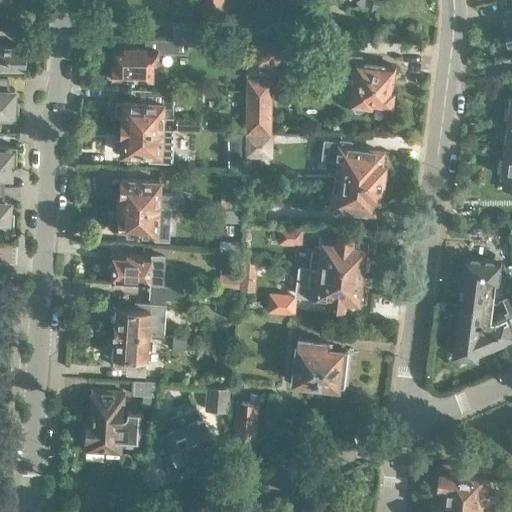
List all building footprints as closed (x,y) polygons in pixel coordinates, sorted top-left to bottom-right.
[(223,0),(201,0),(201,22),(223,23),(223,0)] [(511,9),(503,12),(506,25),(502,26),(503,29),(503,30),(502,33),(503,37),(506,40),(506,43),(511,41),(511,9)] [(246,39),(277,40),(277,21),(246,21),(246,39)] [(197,38),(198,22),(173,22),(173,38),(197,38)] [(186,53),(186,46),(199,46),(199,40),(145,39),(145,47),(123,46),(123,48),(113,48),(112,60),(110,60),(110,79),(151,79),(152,62),(157,62),(157,52),(186,53)] [(277,40),(246,39),(245,72),(281,73),(281,40),(277,40)] [(0,66),(25,67),(25,47),(0,46),(0,66)] [(390,105),(392,87),(390,86),(393,64),(360,60),(361,53),(329,53),(329,67),(353,67),(349,100),(351,100),(351,106),(354,112),(363,113),(367,108),(368,103),(390,105)] [(2,76),(0,75),(0,120),(18,121),(19,100),(11,100),(9,90),(2,90),(2,76)] [(270,134),(271,77),(246,76),(244,134),(270,134)] [(120,115),(120,126),(162,128),(162,115),(167,115),(168,105),(163,105),(163,101),(122,99),(122,102),(118,102),(114,105),(114,113),(116,115),(120,115)] [(200,130),(201,118),(178,117),(177,128),(177,129),(200,130)] [(162,128),(120,126),(119,137),(116,136),(112,140),(112,148),(115,150),(120,150),(120,152),(161,154),(162,128)] [(246,154),(270,154),(270,136),(246,136),(246,154)] [(335,175),(381,181),(382,179),(385,179),(387,167),(383,166),(384,162),(380,162),(382,150),(346,145),(347,140),(335,138),(334,144),(324,142),(322,157),(337,159),(335,175)] [(16,166),(17,146),(0,144),(0,175),(6,175),(8,166),(16,166)] [(511,148),(504,148),(502,161),(503,161),(500,184),(501,188),(511,189),(511,148)] [(381,181),(335,175),(331,206),(373,212),(374,199),(378,199),(379,196),(383,196),(385,185),(381,184),(381,181)] [(158,206),(159,183),(159,179),(119,177),(119,180),(114,179),(111,182),(111,191),(113,193),(117,193),(116,204),(158,206)] [(183,194),(174,194),(173,207),(182,207),(183,194)] [(0,231),(13,232),(14,211),(6,211),(5,202),(0,201),(0,231)] [(244,219),(266,220),(266,203),(245,203),(244,219)] [(169,240),(170,206),(158,206),(116,204),(115,215),(113,215),(109,217),(109,225),(112,228),(117,228),(117,230),(156,232),(156,239),(169,240)] [(301,243),(302,227),(278,226),(278,242),(301,243)] [(311,248),(309,266),(359,272),(364,242),(351,240),(351,237),(334,234),(334,237),(322,236),(320,249),(311,248)] [(163,282),(165,255),(112,252),(112,260),(107,266),(111,272),(111,280),(158,282),(163,282)] [(475,299),(491,301),(493,282),(496,283),(499,262),(463,257),(458,293),(461,294),(460,304),(474,305),(475,299)] [(239,271),(239,272),(250,273),(251,259),(240,258),(239,271)] [(359,272),(309,266),(299,265),(298,275),(295,275),(294,283),(295,288),(297,293),(300,296),(305,297),(313,298),(326,300),(326,303),(342,305),(343,302),(355,303),(359,272)] [(219,287),(239,288),(239,274),(220,272),(219,287)] [(170,286),(150,284),(149,297),(149,302),(134,301),(134,308),(112,306),(109,309),(108,318),(112,321),(114,321),(114,330),(147,332),(147,334),(164,335),(166,304),(178,305),(178,300),(198,302),(198,301),(210,302),(211,287),(199,287),(171,285),(170,286)] [(504,300),(511,296),(511,286),(502,290),(505,296),(502,297),(504,300)] [(292,311),(293,296),(270,294),(269,309),(292,311)] [(474,305),(460,304),(454,350),(464,358),(511,336),(511,330),(505,314),(494,319),(489,318),(491,301),(475,299),(474,305)] [(147,332),(114,330),(114,339),(110,339),(107,343),(106,351),(110,354),(113,354),(113,365),(126,366),(125,373),(145,374),(147,334),(147,332)] [(194,350),(194,335),(173,334),(172,349),(194,350)] [(347,384),(349,370),(347,367),(344,367),(346,349),(326,347),(327,340),(297,337),(293,381),(343,386),(347,384)] [(156,395),(157,381),(136,380),(135,394),(156,395)] [(208,385),(206,408),(230,410),(232,386),(208,385)] [(143,423),(143,411),(126,410),(126,411),(122,411),(123,390),(92,388),(91,413),(87,413),(84,449),(105,451),(105,449),(119,450),(119,442),(138,443),(140,423),(143,423)] [(254,437),(258,394),(249,393),(248,402),(236,401),(233,435),(254,437)] [(179,472),(211,458),(206,447),(213,444),(196,406),(171,416),(176,428),(162,434),(171,454),(165,457),(165,458),(162,459),(168,474),(171,472),(172,473),(178,470),(179,472)] [(482,489),(497,491),(498,481),(487,479),(487,477),(468,475),(469,469),(454,467),(451,464),(443,462),(440,465),(437,484),(433,487),(431,501),(479,508),(482,489)] [(494,511),(494,509),(479,508),(431,501),(429,511),(494,511)]
